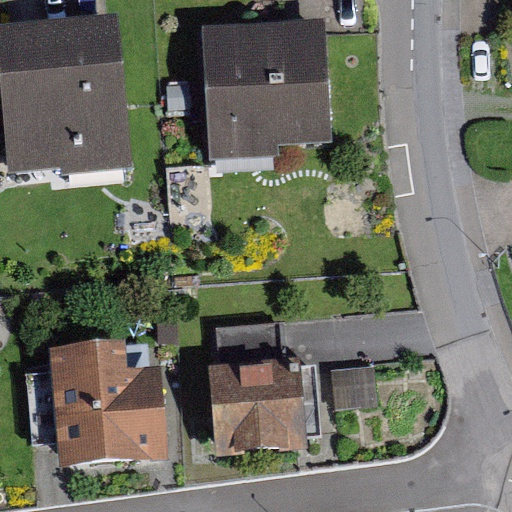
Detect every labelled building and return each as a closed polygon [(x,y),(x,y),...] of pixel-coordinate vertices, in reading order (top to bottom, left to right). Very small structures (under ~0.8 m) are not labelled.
[(148,169),(135,27),(17,38),(25,135),(19,135),(24,187),(77,182),(77,175),(148,169)] [(350,149),(341,31),(215,41),(225,166),(295,161),(294,153),(350,149)] [(296,331),(225,336),(228,378),(299,372),(296,331)] [(146,355),(72,362),(74,379),(41,382),(47,452),(79,449),(82,480),(191,470),(183,377),(148,380),(146,355)] [(373,365),(338,371),(344,406),(379,401),(373,365)] [(338,412),(335,369),(299,372),(228,378),(235,465),(322,459),(318,414),(338,412)]
